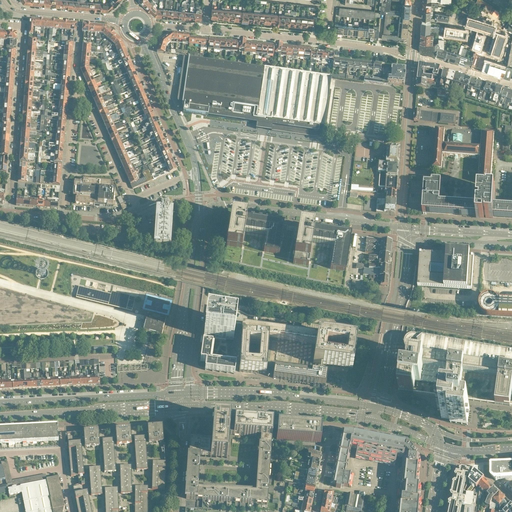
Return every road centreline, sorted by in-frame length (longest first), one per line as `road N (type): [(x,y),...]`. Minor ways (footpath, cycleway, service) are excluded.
road 1 (residential): [(9,211),(23,33),(0,23)]
road 2 (tertiary): [(402,226),(225,203),(202,211)]
road 3 (tertiary): [(379,408),(187,393)]
road 4 (tertiary): [(184,408),(371,419)]
road 5 (residential): [(187,393),(202,211)]
road 6 (tertiary): [(175,393),(0,402)]
road 7 (tertiary): [(0,416),(175,408)]
road 8 (tertiary): [(379,408),(406,237)]
road 9 (tertiary): [(197,223),(175,393)]
road 10 (unclassified): [(402,226),(413,56)]
road 11 (residential): [(144,42),(138,62),(185,175)]
road 12 (residential): [(196,172),(144,42)]
road 13 (residential): [(109,382),(101,356),(0,360)]
road 14 (unclassified): [(325,40),(204,28)]
